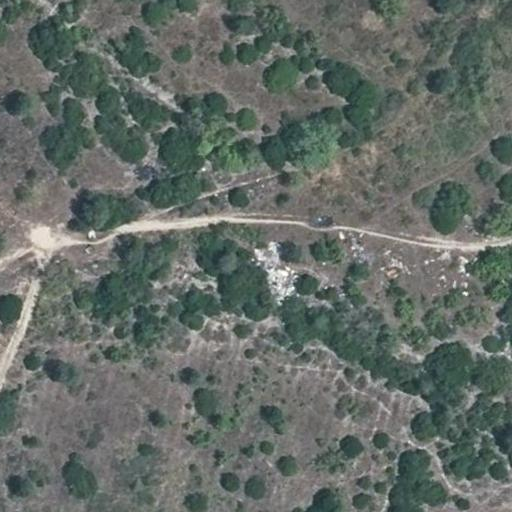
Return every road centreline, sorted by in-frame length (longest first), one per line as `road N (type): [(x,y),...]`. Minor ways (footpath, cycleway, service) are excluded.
road 1 (track): [(47,248),(111,225),(290,215),(453,248),(511,238)]
road 2 (track): [(0,391),(47,248)]
